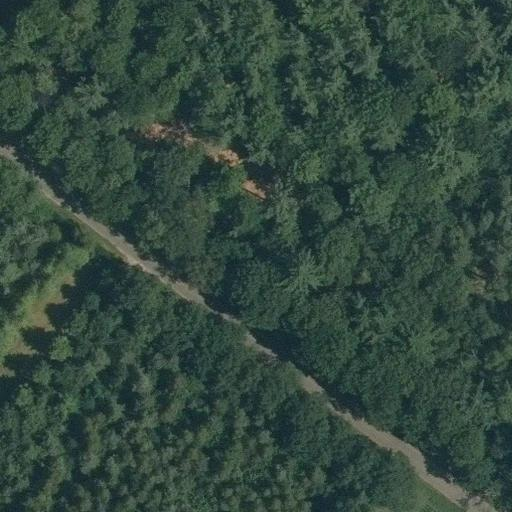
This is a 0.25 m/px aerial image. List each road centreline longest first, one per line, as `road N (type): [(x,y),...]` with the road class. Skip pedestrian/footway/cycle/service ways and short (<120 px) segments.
road 1 (unclassified): [(482,511),(0,146)]
road 2 (track): [(139,250),(0,440)]
